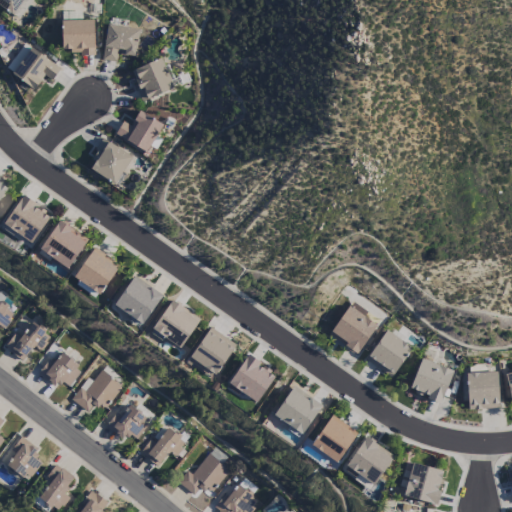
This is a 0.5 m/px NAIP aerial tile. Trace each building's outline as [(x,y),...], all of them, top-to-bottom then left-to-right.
[(0,0),(0,7),(15,17),(25,0),(0,0)] [(61,21),(61,50),(70,49),(70,55),(94,55),(93,20),(61,21)] [(101,60),(118,63),(119,54),(135,57),(140,29),(107,24),(101,60)] [(50,81),(59,70),(25,43),(5,69),(33,90),(44,76),(50,81)] [(129,71),(142,101),(173,89),(160,58),(129,71)] [(162,124),(137,112),(130,126),(121,122),(114,136),(147,153),(162,124)] [(86,169),(116,185),(132,156),(103,140),(86,169)] [(0,198),(9,185),(0,178),(0,198)] [(31,244),(50,215),(22,196),(3,224),(31,244)] [(67,270),(87,239),(58,220),(38,251),(67,270)] [(74,280),(101,294),(118,263),(91,248),(74,280)] [(113,305),(142,325),(162,296),(133,276),(113,305)] [(0,331),(1,333),(14,315),(5,309),(10,302),(0,294),(0,331)] [(151,329),(179,348),(199,319),(171,300),(151,329)] [(376,324),(346,306),(328,337),(357,355),(376,324)] [(38,350),(49,338),(33,322),(19,337),(15,334),(3,346),(20,362),(34,347),(38,350)] [(236,347),(210,328),(188,357),(214,376),(236,347)] [(365,362),(393,378),(410,346),(383,331),(365,362)] [(69,388),(81,367),(59,354),(53,363),(47,360),(37,376),(55,386),(58,382),(69,388)] [(227,383),(256,404),(276,376),(247,356),(227,383)] [(440,403),(452,371),(420,359),(408,391),(440,403)] [(87,378),(70,400),(87,413),(94,404),(102,410),(121,386),(100,371),(91,382),(87,378)] [(465,374),(467,410),(498,409),(497,373),(465,374)] [(273,415),(301,435),(321,406),(292,386),(273,415)] [(135,441),(149,422),(128,406),(120,417),(115,413),(105,427),(123,440),(127,435),(135,441)] [(357,434),(331,415),(310,446),(335,464),(357,434)] [(139,454),(157,467),(168,452),(174,457),(185,442),(166,428),(155,443),(149,439),(139,454)] [(5,465),(28,482),(42,464),(33,456),(37,450),(20,437),(9,451),(14,454),(5,465)] [(393,457),(364,437),(344,467),(373,486),(393,457)] [(176,484),(193,496),(200,487),(210,494),(228,470),(206,454),(191,475),(185,471),(176,484)] [(44,478),(50,482),(37,499),(55,511),(57,511),(68,498),(62,493),(73,478),(55,464),(44,478)] [(403,498),(436,505),(442,470),(409,464),(403,498)] [(212,509),(216,511),(237,511),(239,511),(240,511),(251,511),(259,502),(236,485),(227,498),(223,495),(212,509)] [(101,511),(107,504),(91,491),(80,505),(83,507),(78,511),(101,511)]
